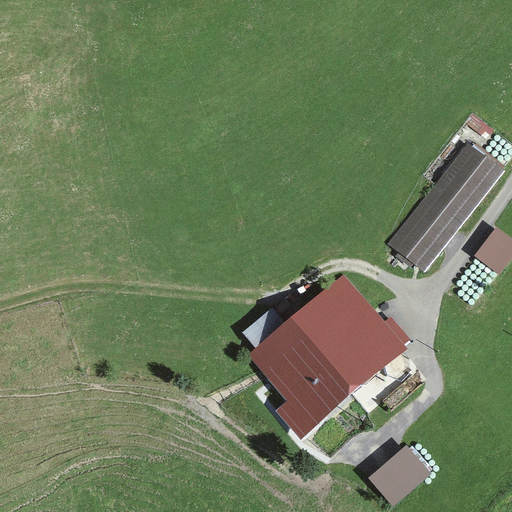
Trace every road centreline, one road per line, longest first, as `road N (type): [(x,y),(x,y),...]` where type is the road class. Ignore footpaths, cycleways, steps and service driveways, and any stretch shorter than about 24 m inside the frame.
road 1 (track): [(0,304),(92,284),(281,293),(310,275),(357,267),(425,305)]
road 2 (track): [(372,449),(425,396),(432,373),(425,305),(511,179)]
